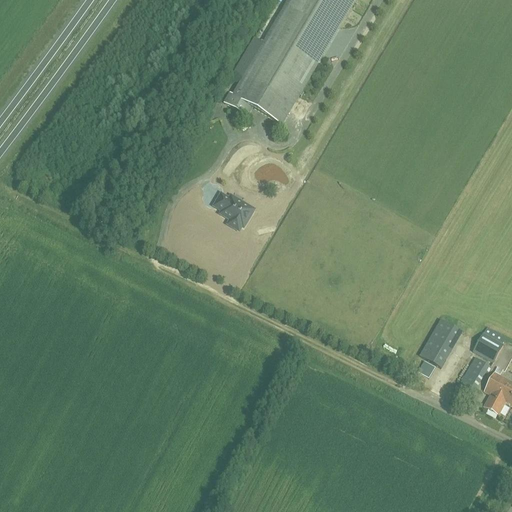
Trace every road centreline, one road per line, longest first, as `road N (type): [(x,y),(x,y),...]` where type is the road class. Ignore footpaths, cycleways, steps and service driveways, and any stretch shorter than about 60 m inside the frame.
road 1 (track): [(20,199),(427,402)]
road 2 (trunk): [(0,157),(113,0)]
road 3 (trunk): [(90,0),(0,125)]
